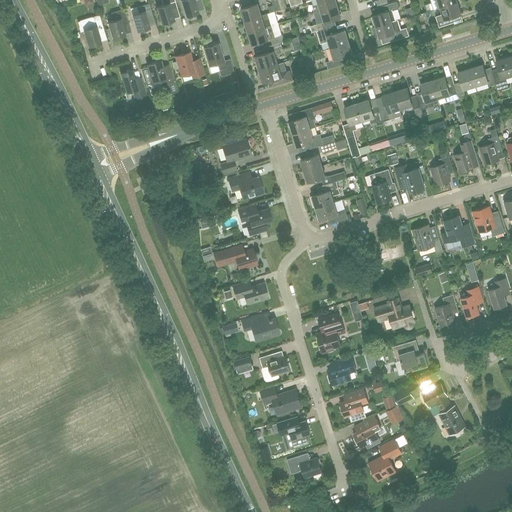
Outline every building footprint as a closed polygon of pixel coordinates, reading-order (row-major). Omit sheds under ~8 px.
[(170,9),(176,8),(173,0),(160,0),(162,5),(156,7),(161,24),(173,20),(170,9)] [(178,0),(179,0),(180,0),(185,15),(186,16),(198,12),(194,2),(201,0),(200,0),(178,0)] [(283,0),(270,0),(273,5),(268,7),(270,13),(286,7),(283,0)] [(314,12),(320,10),(337,5),(335,0),(316,0),(318,4),(313,6),(314,12)] [(440,8),(457,2),(457,1),(459,1),(458,0),(430,0),(433,10),(440,8)] [(399,7),(397,1),(383,6),(385,12),(372,16),(375,27),(394,21),(391,10),(394,9),(399,7)] [(461,14),(457,2),(440,8),(442,14),(435,16),(437,21),(439,27),(452,23),(450,17),(461,14)] [(267,13),(261,15),(257,3),(240,8),(244,21),(267,13)] [(146,17),(152,15),(148,4),(136,8),(138,13),(131,15),(136,31),(149,27),(146,17)] [(320,10),(324,22),(340,17),(337,5),(320,10)] [(111,13),(114,21),(107,23),(112,39),(125,35),(121,25),(127,23),(124,12),(119,13),(118,10),(111,13)] [(275,25),(282,23),(279,12),(272,14),(275,25)] [(267,13),(244,21),(247,32),(271,25),(267,13)] [(80,31),(83,30),(88,46),(100,43),(97,32),(103,31),(100,19),(94,21),(93,17),(77,22),(80,31)] [(378,36),(379,37),(391,33),(393,40),(407,35),(406,29),(401,30),(398,20),(394,21),(375,27),(376,27),(373,28),(376,37),(378,36)] [(316,31),(324,28),(322,22),(310,26),(312,32),(316,31)] [(271,25),(247,32),(251,44),(270,38),(272,44),(280,42),(284,40),(283,35),(274,37),(271,25)] [(324,28),(316,31),(320,44),(328,41),(330,47),(348,42),(344,29),(332,33),(330,26),(324,28)] [(220,76),(233,72),(229,60),(224,62),(218,42),(203,47),(208,65),(216,63),(220,76)] [(272,44),(267,46),(268,52),(255,56),(259,70),(277,64),(275,58),(280,53),(278,49),(282,48),(280,42),(272,44)] [(348,42),(330,47),(333,59),(325,62),(328,69),(342,64),(340,58),(352,54),(348,42)] [(174,68),(178,67),(180,75),(191,72),(192,77),(202,74),(197,58),(191,60),(188,52),(174,56),(176,61),(172,63),(174,68)] [(499,73),(493,75),(495,84),(498,91),(508,88),(505,78),(511,75),(511,70),(508,57),(496,61),(499,73)] [(152,83),(160,80),(165,94),(175,92),(169,71),(167,65),(161,67),(159,61),(147,64),(152,83)] [(269,87),(292,80),(288,68),(279,71),(277,64),(259,70),(263,83),(268,81),(269,87)] [(495,84),(493,75),(492,72),(485,74),(482,65),(470,69),(475,86),(487,82),(489,86),(495,84)] [(460,82),(454,84),(458,96),(464,94),(463,90),(475,86),(470,69),(457,73),(460,82)] [(140,78),(134,80),(131,70),(119,73),(125,93),(131,91),(134,100),(145,97),(140,78)] [(458,96),(454,84),(455,87),(448,89),(444,77),(432,80),(438,99),(444,97),(445,102),(458,98),(458,96)] [(425,102),(419,104),(420,108),(421,110),(433,106),(431,101),(438,99),(432,80),(420,84),(425,102)] [(419,104),(417,100),(416,96),(410,98),(407,88),(394,92),(399,109),(400,109),(412,105),(413,110),(420,108),(419,104)] [(386,108),(379,110),(383,122),(402,116),(400,109),(399,109),(394,92),(382,96),(382,97),(386,108)] [(369,100),(356,104),(362,121),(369,119),(370,125),(375,123),(376,126),(383,124),(383,122),(379,110),(378,106),(371,109),(369,100)] [(331,101),(311,108),(297,112),(299,118),(289,122),(293,134),(309,129),(307,121),(314,119),(313,116),(333,109),(331,101)] [(354,123),(362,121),(356,104),(344,108),(349,123),(351,131),(353,130),(356,130),(354,123)] [(309,129),(293,134),(297,146),(298,146),(307,143),(309,149),(320,146),(334,142),(332,135),(321,139),(319,134),(312,137),(309,129)] [(496,149),(501,148),(498,136),(498,135),(496,129),(490,131),(492,137),(487,139),(489,144),(479,147),(485,165),(499,160),(496,149)] [(473,167),(479,165),(469,133),(466,134),(464,137),(465,142),(461,144),(463,152),(454,155),(460,172),(474,168),(473,167)] [(369,145),(359,148),(355,134),(346,137),(353,157),(354,157),(361,155),(372,152),(370,145),(369,145)] [(233,161),(251,155),(246,139),(222,146),(227,162),(220,164),(223,174),(236,170),(233,161)] [(392,139),(374,144),(376,150),(394,145),(392,139)] [(334,142),(320,146),(322,153),(337,148),(334,142)] [(304,171),(321,166),(318,155),(314,156),(313,153),(307,155),(308,157),(300,160),(304,171)] [(364,165),(363,161),(362,157),(361,155),(354,157),(357,167),(364,165)] [(447,169),(452,168),(449,156),(438,160),(440,165),(430,168),(436,185),(450,180),(447,169)] [(418,166),(418,168),(408,171),(406,165),(395,168),(399,183),(406,181),(409,193),(424,189),(420,174),(425,173),(423,165),(418,166)] [(321,166),(304,171),(308,182),(315,180),(316,183),(322,181),(321,178),(325,177),(321,166)] [(369,175),(372,186),(378,203),(391,199),(387,185),(393,183),(389,169),(377,173),(369,175)] [(332,182),(336,181),(347,178),(344,171),(330,176),(332,182)] [(242,198),(262,192),(257,177),(243,182),(241,175),(228,179),(231,191),(239,189),(242,198)] [(315,207),(315,208),(333,202),(331,196),(340,193),(336,181),(332,182),(321,186),(323,192),(312,196),(311,196),(310,198),(313,206),(315,207)] [(333,202),(315,208),(319,220),(331,217),(333,223),(344,219),(345,223),(352,220),(350,214),(346,215),(341,200),(333,202)] [(267,229),(265,222),(271,221),(267,208),(257,211),(255,205),(250,206),(237,210),(241,221),(248,219),(250,225),(246,226),(249,235),(267,229)] [(489,206),(473,211),(480,233),(490,229),(493,236),(496,235),(503,233),(505,232),(499,215),(493,217),(491,213),(489,206)] [(463,247),(474,244),(471,231),(464,233),(459,216),(445,220),(448,232),(442,234),(444,243),(452,240),(460,238),(463,247)] [(202,229),(208,227),(205,219),(199,221),(202,229)] [(437,254),(443,252),(439,238),(432,240),(428,225),(413,230),(419,250),(434,246),(437,254)] [(217,266),(235,261),(238,270),(257,264),(252,248),(239,252),(237,246),(213,253),(217,266)] [(432,273),(429,265),(416,269),(418,277),(432,273)] [(438,274),(441,283),(448,281),(445,272),(438,274)] [(504,296),(510,294),(505,279),(495,282),(497,287),(489,290),(495,308),(507,305),(504,296)] [(247,304),(267,298),(263,283),(250,286),(248,280),(232,285),(236,298),(244,296),(247,304)] [(469,296),(461,298),(467,317),(479,313),(477,304),(483,302),(482,298),(479,287),(468,290),(469,296)] [(452,310),(457,308),(453,295),(443,298),(445,305),(435,308),(441,325),(455,320),(452,310)] [(388,301),(389,305),(375,309),(378,320),(390,317),(393,328),(403,325),(403,327),(406,329),(409,330),(412,328),(414,326),(414,324),(414,321),(409,306),(401,309),(397,298),(388,301)] [(357,300),(350,303),(352,312),(353,311),(360,309),(358,304),(357,300)] [(341,320),(338,312),(317,319),(322,333),(316,335),(322,353),(333,350),(332,348),(340,346),(337,335),(345,333),(341,320)] [(255,340),(278,333),(274,318),(260,323),(258,316),(241,321),(244,331),(252,329),(255,340)] [(235,323),(222,327),(224,334),(237,330),(235,323)] [(412,371),(428,367),(424,353),(416,356),(414,349),(409,350),(407,343),(392,347),(397,362),(400,361),(402,367),(410,365),(412,371)] [(385,355),(382,346),(373,348),(373,349),(376,358),(385,355)] [(280,377),(279,374),(290,371),(286,357),(273,360),(272,354),(259,358),(262,369),(261,370),(264,380),(266,381),(268,382),(277,379),(280,377)] [(251,365),(249,358),(234,362),(236,370),(251,365)] [(330,365),(332,371),(328,372),(332,385),(351,379),(349,373),(356,371),(352,358),(330,365)] [(381,381),(372,384),(375,393),(384,390),(381,381)] [(414,397),(412,395),(423,389),(418,381),(393,394),(399,406),(414,397)] [(442,411),(451,406),(446,396),(447,396),(441,385),(423,394),(428,406),(437,401),(442,411)] [(277,414),(301,407),(296,390),(277,396),(274,387),(261,391),(265,404),(273,402),(277,414)] [(344,417),(349,415),(351,422),(366,417),(364,410),(363,410),(361,404),(368,402),(364,390),(352,394),(344,396),(346,402),(340,404),(344,417)] [(451,406),(442,411),(442,412),(439,414),(450,434),(465,426),(454,405),(452,407),(451,406)] [(358,433),(354,435),(360,447),(365,444),(368,449),(380,442),(378,438),(377,436),(375,432),(381,429),(375,417),(364,423),(355,428),(358,433)] [(280,423),(273,425),(273,427),(274,431),(279,429),(281,436),(290,433),(294,447),(307,443),(305,436),(309,434),(305,421),(300,423),(298,418),(292,419),(280,423)] [(389,460),(401,453),(395,440),(380,448),(384,456),(369,464),(378,481),(396,472),(389,460)] [(271,459),(267,447),(260,449),(264,462),(271,459)] [(305,477),(322,472),(317,457),(306,461),(303,454),(287,459),(291,474),(303,470),(305,477)]
